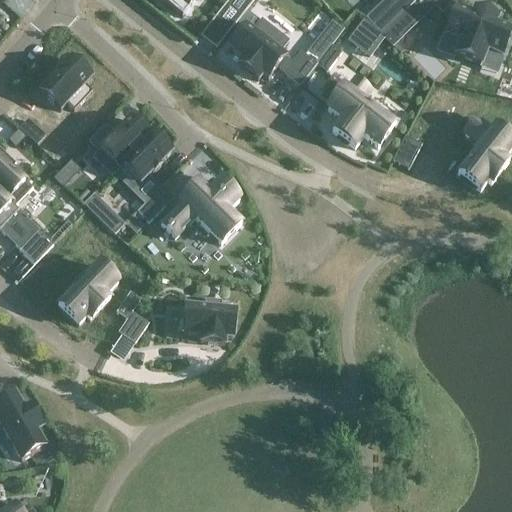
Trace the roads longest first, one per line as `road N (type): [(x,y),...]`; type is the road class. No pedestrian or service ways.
road 1 (residential): [(115,0),(267,122),(377,188)]
road 2 (residential): [(52,12),(194,147)]
